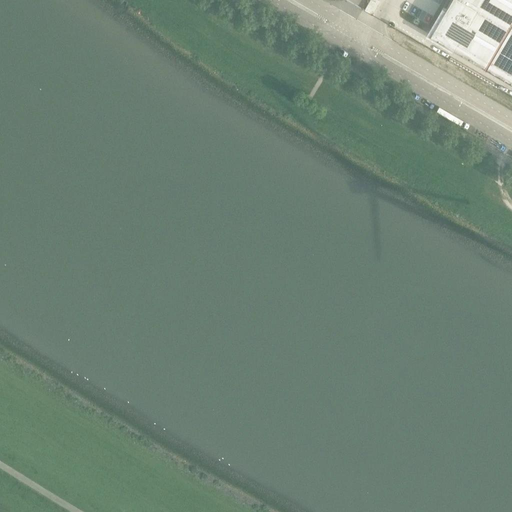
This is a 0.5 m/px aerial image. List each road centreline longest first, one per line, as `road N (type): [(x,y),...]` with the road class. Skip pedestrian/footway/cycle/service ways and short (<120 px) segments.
road 1 (unclassified): [(274,0),(511,139)]
road 2 (unclassified): [(511,117),(312,0)]
